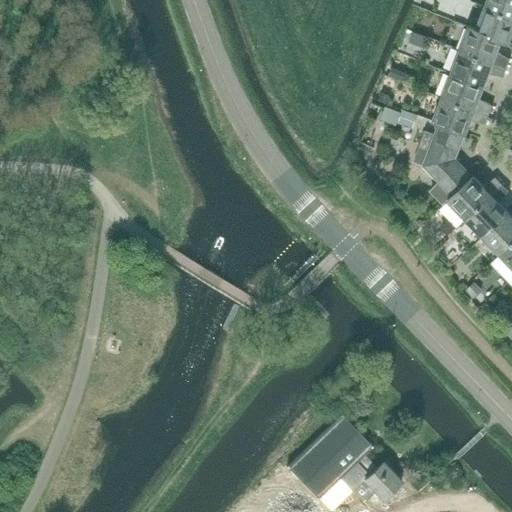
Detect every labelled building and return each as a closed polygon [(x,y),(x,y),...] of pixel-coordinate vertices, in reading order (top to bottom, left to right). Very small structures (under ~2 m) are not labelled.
[(430,10),(432,6),(429,5),(430,3),(422,0),(420,0),(418,6),(430,10)] [(511,17),(511,0),(487,0),(485,7),(511,17)] [(509,42),(511,34),(511,17),(485,7),(477,29),(478,29),(478,30),(502,39),(501,41),(509,44),(510,43),(509,42)] [(478,29),(477,29),(469,26),(468,27),(469,27),(460,50),(507,68),(510,59),(497,52),(501,41),(502,39),(478,30),(478,29)] [(503,77),(507,68),(460,50),(452,70),(447,68),(446,71),(484,86),(489,73),(503,77)] [(479,99),(484,86),(446,71),(445,74),(450,76),(442,97),(489,115),(492,106),(479,99)] [(485,124),(489,115),(442,97),(433,120),(433,119),(432,121),(439,123),(465,133),(466,134),(467,133),(466,132),(471,120),(485,124)] [(396,125),(401,113),(385,107),(380,119),(396,125)] [(401,113),(397,122),(409,126),(413,113),(402,109),(401,113)] [(463,140),(465,133),(439,123),(434,134),(424,131),(419,147),(429,150),(423,164),(440,181),(430,190),(444,204),(447,200),(473,176),(466,169),(466,170),(455,158),(462,139),(463,140)] [(474,177),(475,177),(474,175),(473,176),(447,200),(448,202),(449,201),(466,219),(502,184),(495,178),(483,186),(474,177)] [(500,203),(508,191),(502,184),(466,219),(483,237),(508,212),(500,203)] [(511,215),(508,212),(483,237),(500,254),(511,242),(511,215)] [(511,242),(500,254),(511,266),(511,242)] [(492,296),(500,289),(492,280),(484,288),(492,296)] [(306,511),(326,491),(340,505),(363,481),(387,504),(416,474),(347,408),(247,511),(306,511)] [(327,493),(308,510),(309,511),(326,511),(336,503),(327,493)]
